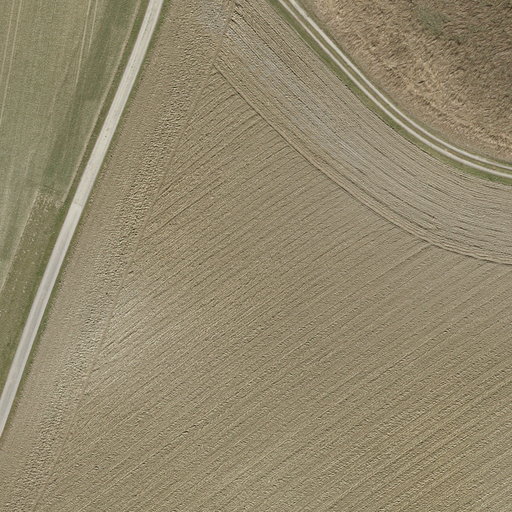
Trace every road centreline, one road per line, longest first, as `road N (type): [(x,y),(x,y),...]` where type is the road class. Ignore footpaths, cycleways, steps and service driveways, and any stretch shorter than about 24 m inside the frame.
road 1 (track): [(0,419),(156,0)]
road 2 (track): [(284,0),(412,129),(511,173)]
